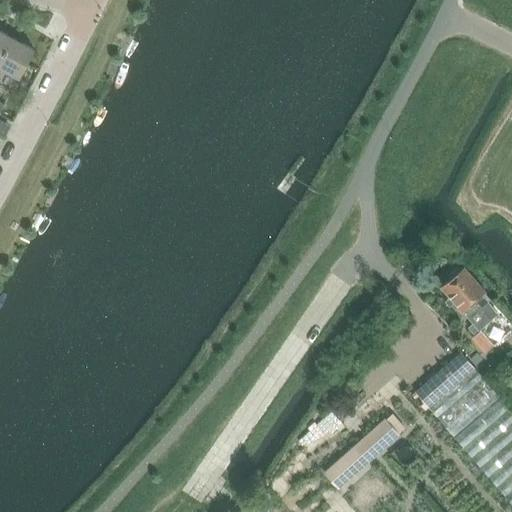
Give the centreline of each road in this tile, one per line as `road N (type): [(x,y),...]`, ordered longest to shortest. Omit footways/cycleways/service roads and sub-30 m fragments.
road 1 (unclassified): [(443,12),(337,220)]
road 2 (residential): [(0,185),(90,8)]
